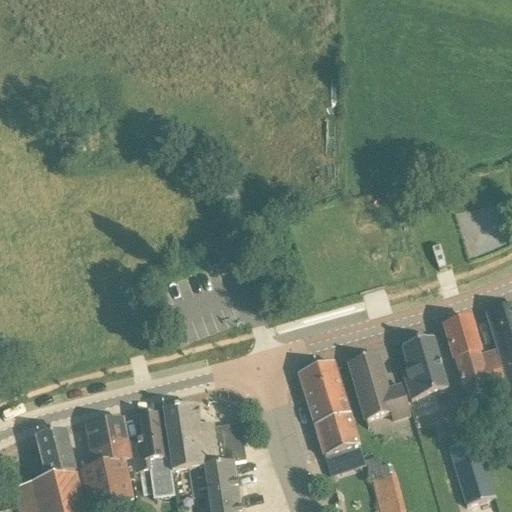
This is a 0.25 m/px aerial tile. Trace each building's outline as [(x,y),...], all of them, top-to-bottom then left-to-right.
[(466,256),(511,244),(511,229),(505,201),(455,214),(466,256)] [(498,355),(509,393),(511,392),(511,310),(486,319),(498,355)] [(480,360),(475,342),(470,323),(444,331),(454,363),(465,397),(484,391),(488,404),(510,398),(511,397),(509,393),(498,355),(480,360)] [(432,343),(402,352),(408,374),(403,376),(411,405),(448,394),(432,343)] [(388,395),(382,378),(377,359),(349,367),(366,425),(391,417),(394,426),(411,421),(402,390),(388,395)] [(367,471),(340,386),(334,367),(299,378),(325,462),(326,461),(332,481),(367,471)] [(213,428),(212,428),(199,430),(196,410),(163,416),(163,417),(169,463),(171,476),(172,476),(172,478),(203,472),(209,511),(240,511),(234,467),(246,465),(240,428),(214,432),(213,428)] [(152,479),(171,476),(169,463),(163,417),(140,421),(143,442),(131,444),(136,477),(151,474),(152,479)] [(86,431),(90,451),(95,472),(78,475),(86,511),(90,511),(135,501),(130,484),(135,483),(130,464),(132,463),(124,423),(86,431)] [(83,511),(65,436),(35,444),(46,485),(14,492),(19,511),(83,511)] [(478,444),(449,453),(467,511),(492,503),(496,502),(484,463),(478,444)]
